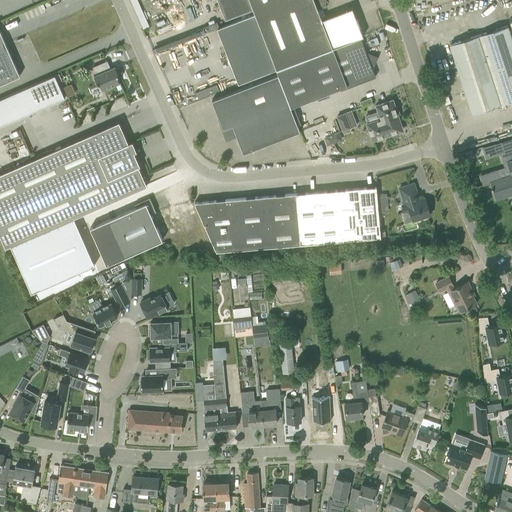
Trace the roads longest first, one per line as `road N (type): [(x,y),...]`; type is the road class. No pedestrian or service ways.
road 1 (unclassified): [(443,145),(388,168),(209,176),(184,154),(116,0)]
road 2 (tertiary): [(477,511),(413,472),(348,450),(99,452)]
road 3 (unclassified): [(443,145),(396,0)]
road 4 (unknown): [(131,35),(36,74),(26,72),(11,45)]
road 5 (residential): [(106,393),(103,355),(118,330),(131,337),(132,361),(114,390)]
road 6 (unclassified): [(492,266),(443,145)]
